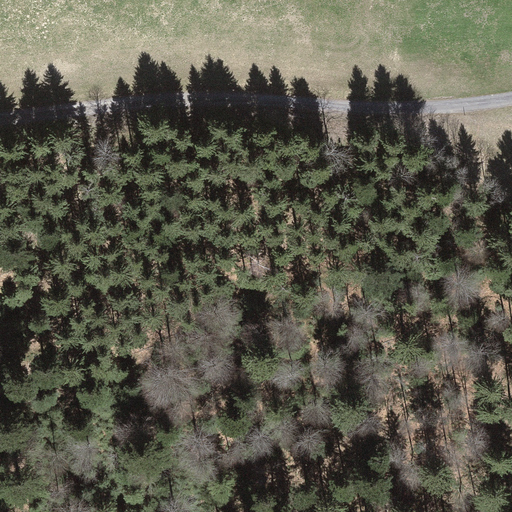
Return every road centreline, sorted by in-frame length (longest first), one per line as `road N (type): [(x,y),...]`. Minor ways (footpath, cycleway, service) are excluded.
road 1 (track): [(259,99),(166,99),(0,120)]
road 2 (track): [(259,99),(395,109),(511,99)]
